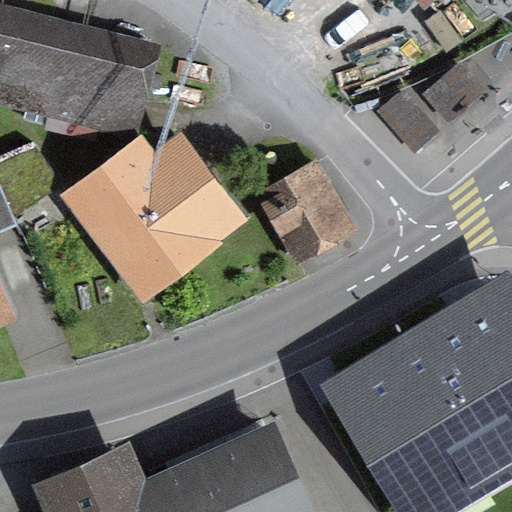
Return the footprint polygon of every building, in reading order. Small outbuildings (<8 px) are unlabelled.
[(146,49),(0,13),(0,97),(126,128),(146,49)] [(84,196),(145,276),(226,216),(199,180),(206,174),(183,144),(148,170),(138,156),(84,196)] [(259,198),(292,252),(338,225),(306,170),(259,198)] [(0,229),(16,223),(0,183),(0,229)] [(319,384),(396,511),(457,511),(511,479),(511,278),(507,270),(319,384)] [(305,511),(269,430),(203,460),(226,511),(305,511)] [(62,511),(144,511),(136,490),(122,457),(52,488),(62,511)] [(226,511),(203,460),(136,490),(144,511),(226,511)]
